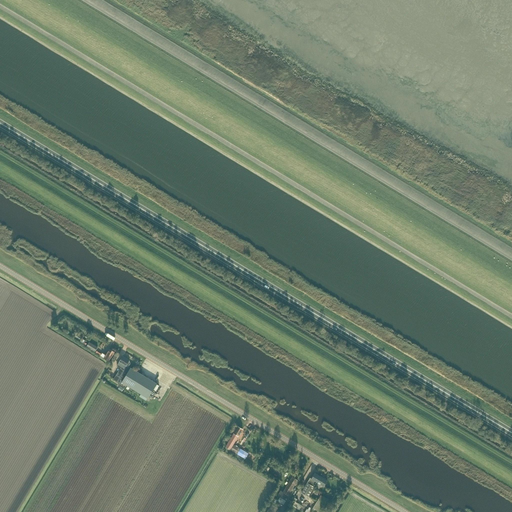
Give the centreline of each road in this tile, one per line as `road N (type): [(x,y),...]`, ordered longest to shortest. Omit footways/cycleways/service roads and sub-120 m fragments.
road 1 (primary): [(511,433),(0,123)]
road 2 (unclassified): [(404,511),(0,266)]
